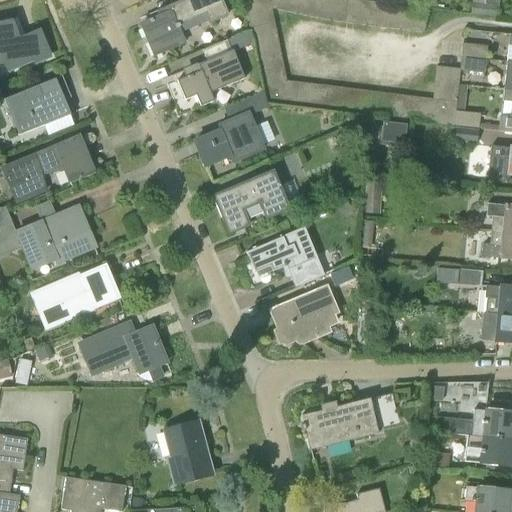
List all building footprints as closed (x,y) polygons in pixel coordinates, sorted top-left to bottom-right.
[(226,16),(218,0),(186,0),(167,8),(169,12),(141,24),(155,56),(183,44),(175,27),(179,26),(178,24),(204,13),(208,23),(226,16)] [(245,0),(244,6),(249,28),(274,23),(272,9),(284,12),(286,0),(245,0)] [(286,0),(284,12),(296,15),(299,0),(286,0)] [(299,0),(296,15),(308,17),(311,0),(299,0)] [(311,0),(308,17),(320,20),(324,0),(311,0)] [(324,0),(320,20),(332,22),(336,0),(324,0)] [(346,0),(336,0),(332,22),(345,24),(348,0),(346,0)] [(348,0),(345,24),(356,25),(359,1),(348,0)] [(484,16),(485,0),(472,0),(471,15),(484,16)] [(485,0),(484,16),(497,17),(498,0),(485,0)] [(370,3),(359,1),(356,25),(367,27),(370,3)] [(370,3),(367,27),(379,28),(381,4),(370,3)] [(381,4),(379,28),(390,29),(393,6),(381,4)] [(393,6),(390,29),(401,31),(404,7),(393,6)] [(404,7),(401,31),(412,32),(415,8),(404,7)] [(415,8),(412,32),(424,34),(427,10),(415,8)] [(10,23),(0,25),(0,63),(5,63),(8,70),(47,54),(38,33),(18,41),(10,23)] [(249,28),(251,39),(277,34),(274,23),(249,28)] [(251,39),(253,51),(279,45),(277,34),(251,39)] [(253,51),(256,62),(281,57),(279,45),(253,51)] [(462,45),(460,58),(483,60),(485,47),(462,45)] [(243,79),(231,50),(187,69),(189,76),(176,82),(184,100),(194,96),(199,107),(212,102),(208,94),(243,79)] [(258,73),(284,68),(281,57),(256,62),(258,73)] [(483,60),(460,58),(459,70),(460,70),(482,72),(483,60)] [(459,81),(460,70),(459,70),(436,67),(435,79),(459,81)] [(258,73),(265,105),(286,81),(284,68),(258,73)] [(459,81),(435,79),(434,89),(457,91),(459,81)] [(17,137),(57,121),(69,117),(54,80),(38,87),(3,101),(17,137)] [(294,109),(298,83),(287,81),(286,81),(265,105),(294,109)] [(294,109),(306,110),(309,84),(298,83),(294,109)] [(306,110),(317,111),(320,85),(309,84),(306,110)] [(317,111),(328,113),(331,87),(320,85),(317,111)] [(328,113),(339,114),(343,88),(331,87),(328,113)] [(339,114),(351,115),(354,89),(343,88),(339,114)] [(351,115),(362,117),(365,91),(354,89),(351,115)] [(434,89),(433,99),(430,125),(453,128),(455,113),(457,91),(434,89)] [(365,91),(362,117),(373,118),(376,92),(365,91)] [(373,118),(385,119),(388,94),(376,92),(373,118)] [(266,110),(264,105),(260,94),(224,110),(230,123),(228,124),(227,121),(219,124),(222,130),(194,142),(205,168),(229,157),(232,165),(262,152),(248,118),(266,110)] [(396,121),(399,95),(388,94),(385,119),(396,121)] [(407,122),(410,96),(399,95),(396,121),(407,122)] [(407,122),(419,124),(422,98),(410,96),(407,122)] [(430,125),(433,99),(422,98),(419,124),(430,125)] [(453,128),(455,128),(476,131),(477,115),(455,113),(453,128)] [(499,132),(511,133),(511,113),(511,119),(501,118),(499,132)] [(376,143),(399,146),(402,126),(378,124),(376,143)] [(476,131),(455,128),(454,142),(475,145),(477,131),(476,131)] [(83,149),(78,138),(2,170),(16,203),(44,191),(40,176),(64,170),(70,185),(94,175),(89,164),(83,165),(77,151),(83,149)] [(511,149),(496,148),(495,158),(496,158),(494,174),(511,176),(511,149)] [(285,211),(270,174),(214,198),(229,233),(247,226),(240,211),(259,204),(265,219),(285,211)] [(379,214),(381,184),(365,183),(363,214),(379,214)] [(92,242),(78,207),(55,217),(48,201),(33,208),(40,223),(16,233),(11,221),(0,225),(0,294),(4,293),(0,282),(0,257),(22,249),(31,270),(55,260),(57,264),(70,258),(68,253),(92,242)] [(344,218),(350,213),(343,205),(338,211),(344,218)] [(493,218),(492,232),(511,233),(511,207),(487,205),(486,217),(493,218)] [(370,248),(373,222),(363,221),(361,247),(370,248)] [(324,276),(304,229),(245,254),(254,274),(269,268),(271,273),(285,267),(294,289),(324,276)] [(511,233),(492,232),(490,245),(483,244),(482,257),(511,260),(511,233)] [(116,299),(103,267),(70,281),(69,279),(33,295),(46,328),(116,299)] [(358,283),(359,269),(346,268),(345,282),(358,283)] [(479,287),(480,272),(451,270),(450,284),(456,284),(456,286),(479,287)] [(343,279),(340,271),(332,274),(336,283),(343,279)] [(498,300),(497,315),(511,316),(511,288),(499,287),(499,288),(486,287),(484,298),(498,300)] [(335,315),(325,289),(276,309),(279,316),(273,319),(278,331),(273,333),(278,345),(283,343),(284,345),(295,341),(296,343),(298,344),(299,345),(300,345),(301,345),(302,344),(328,334),(326,328),(334,325),(331,317),(335,315)] [(376,318),(377,304),(363,303),(363,311),(366,314),(369,318),(376,318)] [(385,328),(390,313),(380,309),(375,323),(385,328)] [(511,316),(497,315),(495,329),(482,328),(480,340),(494,342),(494,343),(511,344),(511,316)] [(131,336),(127,325),(79,345),(91,376),(140,355),(147,371),(165,363),(158,346),(154,348),(146,330),(131,336)] [(30,339),(22,342),(26,352),(34,349),(30,339)] [(46,346),(34,351),(39,363),(52,358),(46,346)] [(0,379),(11,376),(7,360),(0,362),(0,379)] [(24,384),(25,374),(14,373),(13,384),(24,384)] [(442,389),(432,388),(431,403),(441,404),(442,389)] [(390,394),(301,417),(309,451),(378,434),(376,428),(397,423),(390,394)] [(474,411),(471,437),(511,441),(511,414),(486,412),(474,411)] [(175,485),(211,475),(197,423),(164,432),(172,460),(168,461),(175,485)] [(426,450),(428,434),(411,432),(410,448),(426,450)] [(0,491),(11,493),(15,469),(25,471),(30,439),(0,434),(0,491)] [(511,441),(471,437),(467,437),(465,463),(481,465),(481,464),(511,467),(511,468),(511,441)] [(448,472),(449,455),(436,454),(434,471),(448,472)] [(409,487),(418,477),(406,467),(397,477),(409,487)] [(72,511),(99,511),(100,509),(119,511),(120,511),(124,487),(68,478),(63,509),(73,510),(72,511)] [(475,502),(473,511),(507,511),(509,493),(465,489),(464,501),(475,502)] [(383,511),(378,490),(356,496),(357,501),(347,505),(322,505),(322,511),(383,511)] [(18,511),(21,495),(11,493),(0,491),(0,511),(18,511)] [(141,500),(133,498),(131,508),(140,510),(141,500)]
